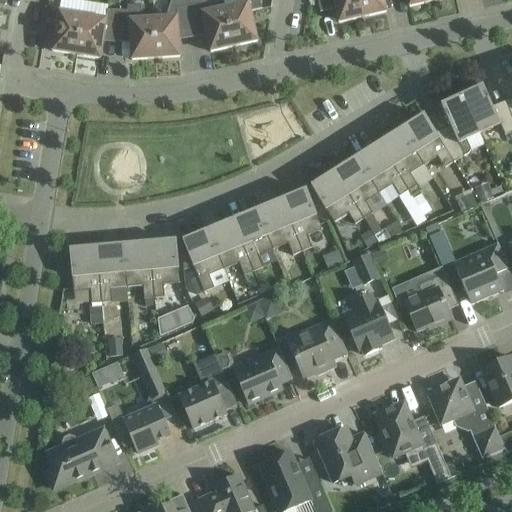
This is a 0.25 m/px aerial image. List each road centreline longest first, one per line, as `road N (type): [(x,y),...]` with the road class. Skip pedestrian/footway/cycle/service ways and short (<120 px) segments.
road 1 (residential): [(79,511),(511,324)]
road 2 (residential): [(39,220),(192,205),(279,171),(416,86),(406,44)]
road 3 (residential): [(60,93),(183,94),(275,74)]
road 4 (residential): [(275,74),(406,44)]
road 5 (residential): [(39,220),(60,93)]
road 6 (residential): [(17,346),(39,220)]
